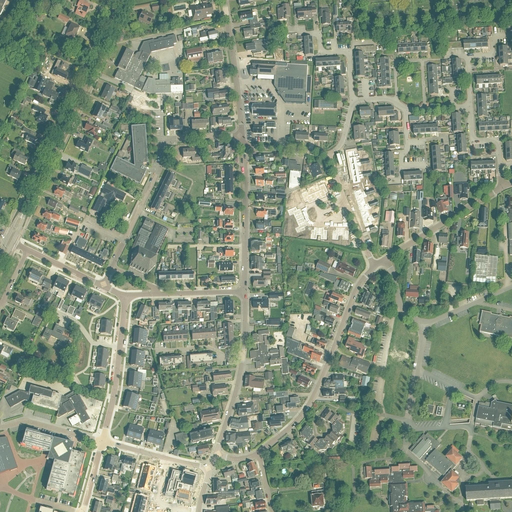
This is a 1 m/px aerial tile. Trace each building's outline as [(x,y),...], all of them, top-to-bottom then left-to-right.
[(0,0),(0,16),(3,12),(5,13),(10,4),(6,2),(7,0),(0,0)] [(84,18),(90,6),(80,1),(80,0),(76,0),(77,0),(75,6),(78,8),(75,14),(84,18)] [(305,11),(305,20),(312,19),(312,15),(317,15),(316,4),(312,4),(312,6),(308,6),(308,10),(305,11)] [(206,7),(206,5),(190,7),(192,21),(206,18),(205,17),(213,15),(212,6),(206,7)] [(278,21),(287,21),(286,17),(290,17),(289,6),(282,6),(282,7),(278,7),(278,21)] [(305,20),(305,11),(302,11),(301,7),(294,7),(295,14),(298,14),(298,20),(305,20)] [(330,25),(330,14),(330,10),(319,10),(320,18),(322,18),(323,25),(330,25)] [(149,15),(143,12),(139,19),(143,21),(142,22),(149,25),(154,16),(149,14),(149,15)] [(245,14),(240,15),(241,21),(242,21),(242,22),(249,20),(250,24),(250,26),(251,26),(252,26),(253,26),(253,25),(254,25),(255,25),(256,25),(257,25),(258,25),(259,25),(257,16),(253,17),(252,14),(245,15),(245,14)] [(341,19),(333,20),(333,25),(337,25),(337,34),(344,33),(344,24),(343,20),(341,20),(341,19)] [(347,24),(344,24),(344,33),(351,33),(351,25),(354,25),(354,19),(347,19),(347,24)] [(78,32),(80,28),(71,23),(64,37),(73,41),(77,32),(78,32)] [(249,30),(244,31),(245,38),(245,39),(245,40),(250,39),(250,38),(255,37),(254,29),(261,28),(261,24),(259,25),(258,25),(257,25),(256,25),(255,25),(254,25),(253,25),(253,26),(252,26),(251,26),(250,26),(248,26),(249,30)] [(208,35),(208,32),(201,33),(202,39),(208,37),(209,41),(218,39),(217,33),(208,35)] [(117,72),(114,79),(143,92),(144,92),(146,93),(148,93),(150,94),(152,94),(152,93),(155,93),(155,95),(171,94),(183,94),(183,86),(182,82),(180,82),(180,79),(172,79),(172,82),(170,82),(170,81),(168,81),(168,75),(159,75),(159,81),(155,82),(155,83),(153,83),(149,82),(148,82),(148,80),(141,77),(141,78),(139,78),(150,56),(151,53),(166,50),(174,48),(174,45),(177,44),(175,36),(167,37),(168,38),(163,39),(158,40),(158,41),(154,41),(143,43),(140,50),(139,51),(139,53),(138,53),(137,54),(136,54),(136,55),(135,55),(135,56),(133,55),(133,54),(127,51),(120,66),(118,65),(117,68),(119,69),(118,72),(117,72)] [(419,44),(414,45),(414,39),(412,39),(412,45),(413,53),(420,53),(419,44)] [(253,45),(246,47),(247,52),(252,51),(252,54),(261,52),(260,50),(264,50),(262,41),(253,42),(253,45)] [(419,44),(420,53),(427,52),(427,44),(422,44),(421,41),(419,41),(419,44)] [(188,61),(203,59),(201,48),(186,51),(188,61)] [(223,63),(221,52),(211,54),(211,53),(205,54),(207,66),(213,65),(213,64),(223,63)] [(334,67),(333,67),(334,71),(336,71),(336,67),(341,67),(341,72),(346,71),(346,68),(345,68),(344,63),(340,64),(340,59),(334,59),(334,67)] [(381,66),(389,66),(389,59),(380,59),(381,64),(377,64),(377,67),(381,67),(381,66)] [(67,68),(68,65),(65,63),(59,60),(58,60),(54,68),(56,69),(53,75),(56,77),(57,76),(65,80),(68,74),(61,71),(63,66),(67,68)] [(251,68),(251,76),(258,76),(257,80),(275,81),(274,87),(278,93),(277,94),(280,97),(280,96),(285,104),(306,105),(307,94),(306,94),(306,93),(307,77),(308,66),(307,66),(295,66),(288,65),(288,64),(276,63),(253,62),(253,68),(251,68)] [(381,66),(381,67),(381,71),(378,72),(378,74),(381,74),(390,73),(389,66),(381,66)] [(216,80),(225,79),(224,73),(218,73),(217,70),(211,71),(212,77),(216,76),(216,80)] [(454,79),(449,79),(449,85),(452,84),(452,83),(458,83),(458,82),(457,82),(457,79),(462,79),(461,73),(454,73),(454,72),(449,72),(450,75),(454,75),(454,79)] [(40,78),(37,77),(31,74),(29,78),(33,79),(34,77),(36,78),(34,81),(31,80),(28,87),(39,92),(40,90),(44,92),(42,96),(51,100),(49,103),(54,105),(58,96),(50,92),(54,84),(44,80),(40,78)] [(214,83),(213,83),(213,89),(220,88),(220,85),(226,85),(225,79),(218,79),(216,80),(214,80),(214,83)] [(104,92),(112,96),(114,93),(116,94),(118,92),(107,86),(104,92)] [(438,88),(429,88),(430,96),(438,95),(438,90),(442,90),(441,87),(438,88)] [(219,93),(218,90),(208,91),(209,99),(214,98),(214,100),(227,98),(226,92),(219,93)] [(117,99),(112,96),(104,92),(101,98),(109,102),(110,99),(115,102),(117,99)] [(34,94),(32,98),(46,106),(49,101),(34,94)] [(31,104),(32,101),(24,97),(21,105),(24,106),(26,102),(31,104)] [(337,103),(314,102),(314,110),(336,111),(337,103)] [(487,110),(486,105),(490,105),(490,102),(486,103),(478,103),(478,111),(487,110)] [(276,118),(277,105),(262,104),(262,106),(253,105),(252,115),(258,115),(258,117),(276,118)] [(95,111),(103,115),(106,109),(98,105),(95,111)] [(38,120),(37,120),(37,122),(40,123),(41,122),(45,124),(45,123),(46,123),(47,121),(47,120),(48,117),(44,115),(45,111),(35,106),(33,110),(40,114),(38,120)] [(229,113),(228,106),(218,107),(218,106),(212,107),(213,116),(222,115),(222,114),(229,113)] [(120,115),(122,112),(111,107),(110,110),(117,114),(120,115)] [(367,109),(360,110),(361,118),(361,119),(364,119),(364,118),(370,117),(370,119),(374,119),(374,112),(370,112),(370,108),(367,108),(367,109)] [(383,117),(387,117),(386,109),(379,110),(379,114),(375,114),(376,123),(383,123),(383,117)] [(386,109),(387,117),(391,117),(391,122),(399,122),(398,112),(394,113),(394,109),(386,109)] [(487,110),(478,111),(479,118),(487,117),(487,112),(490,112),(490,110),(487,110)] [(95,111),(92,117),(100,121),(102,117),(105,119),(107,116),(103,115),(95,111)] [(501,123),(500,123),(496,123),(495,119),(493,119),(493,123),(494,132),(501,131),(501,123)] [(501,123),(501,131),(508,131),(508,122),(503,123),(503,119),(501,119),(500,119),(500,123),(501,123)] [(199,122),(199,130),(206,130),(206,125),(209,124),(209,120),(206,120),(206,122),(199,122)] [(486,123),(487,132),(494,132),(493,123),(488,123),(488,120),(486,120),(486,123)] [(199,130),(199,122),(192,122),(192,121),(189,121),(189,125),(192,125),(192,131),(199,130)] [(107,129),(96,124),(95,126),(94,127),(87,124),(85,129),(89,131),(88,134),(95,137),(99,128),(106,131),(107,129)] [(364,127),(354,128),(355,135),(365,134),(366,134),(369,134),(369,127),(373,127),(373,126),(373,124),(365,124),(365,127),(364,127)] [(303,130),(303,126),(293,126),(293,131),(296,131),(296,130),(300,130),(300,134),(296,134),(296,141),(302,141),(303,134),(303,130)] [(30,135),(31,132),(24,129),(23,132),(28,134),(25,141),(34,146),(37,140),(34,139),(35,137),(30,135)] [(390,140),(399,140),(399,133),(394,133),(394,130),(386,131),(386,134),(389,134),(390,140)] [(355,135),(353,136),(353,139),(355,140),(355,142),(361,141),(362,145),(369,143),(369,141),(366,141),(366,134),(365,134),(355,135)] [(90,146),(93,141),(86,138),(84,141),(85,141),(84,143),(79,141),(76,147),(81,150),(80,150),(83,151),(88,153),(91,147),(90,146)] [(18,140),(16,144),(25,148),(27,145),(18,140)] [(399,140),(390,140),(390,146),(387,147),(387,150),(395,149),(395,146),(399,146),(399,140)] [(116,172),(121,163),(121,161),(125,154),(130,143),(127,141),(121,152),(120,151),(110,171),(116,174),(116,172)] [(222,153),(231,152),(231,149),(230,148),(230,146),(220,146),(220,144),(217,144),(217,150),(222,150),(222,153)] [(24,154),(17,150),(16,153),(13,151),(11,155),(15,157),(13,161),(25,166),(28,160),(22,157),(24,154)] [(194,156),(194,150),(190,150),(183,151),(183,158),(192,158),(192,162),(200,162),(200,156),(194,156)] [(265,160),(275,159),(275,155),(268,155),(256,156),(256,159),(255,159),(256,163),(256,164),(265,163),(265,160)] [(292,190),(300,186),(302,167),(294,166),(295,162),(289,162),(288,173),(290,173),(290,177),(289,189),(292,190)] [(99,163),(97,169),(104,172),(107,167),(100,164),(99,163)] [(121,174),(126,165),(121,163),(116,172),(121,174)] [(361,163),(350,165),(351,172),(358,170),(358,167),(361,166),(361,165),(361,163)] [(76,166),(71,164),(70,165),(68,164),(65,169),(73,173),(75,171),(79,173),(88,178),(92,170),(82,166),(81,169),(76,167),(76,166)] [(314,179),(316,178),(322,175),(319,168),(320,167),(318,164),(311,167),(309,168),(314,179)] [(18,181),(21,174),(14,171),(16,168),(10,165),(6,172),(11,174),(9,177),(18,181)] [(126,177),(130,167),(126,165),(121,174),(126,177)] [(131,179),(135,169),(130,167),(126,177),(131,179)] [(140,172),(135,181),(135,183),(140,185),(147,170),(142,168),(140,172)] [(135,169),(131,179),(135,181),(140,172),(135,169)] [(165,180),(179,187),(181,183),(177,181),(177,182),(174,181),(175,177),(168,174),(165,180)] [(68,186),(69,184),(74,186),(78,179),(73,177),(71,180),(63,176),(60,182),(68,186)] [(363,176),(352,178),(353,184),(361,182),(360,179),(363,178),(363,177),(363,176)] [(267,182),(265,182),(265,180),(256,179),(257,186),(260,186),(260,187),(264,187),(264,186),(264,185),(273,185),(273,181),(267,181),(267,182)] [(162,186),(169,189),(171,186),(174,187),(173,188),(178,190),(179,187),(165,180),(162,186)] [(321,190),(319,191),(321,198),(326,196),(325,194),(328,192),(324,184),(319,186),(321,190)] [(466,200),(468,200),(468,191),(469,191),(469,185),(462,185),(462,184),(455,185),(455,196),(460,196),(460,200),(462,200),(463,201),(465,200),(466,200)] [(107,185),(102,194),(93,211),(101,215),(105,205),(111,208),(111,207),(115,199),(122,202),(125,196),(109,188),(110,188),(110,187),(107,185)] [(168,193),(169,189),(162,186),(159,192),(174,199),(175,195),(171,193),(171,194),(168,193)] [(68,198),(70,194),(57,188),(54,195),(62,199),(63,195),(68,198)] [(361,189),(353,192),(355,198),(366,194),(365,192),(362,193),(361,189)] [(157,198),(164,201),(165,198),(168,199),(168,200),(172,202),(174,199),(159,192),(157,198)] [(306,192),(301,194),(305,202),(308,201),(309,203),(313,201),(310,195),(308,196),(306,192)] [(366,194),(355,198),(357,204),(364,201),(363,198),(367,197),(367,196),(366,194)] [(154,204),(160,206),(161,204),(162,204),(164,201),(157,198),(154,204)] [(446,200),(446,198),(440,200),(440,199),(436,200),(438,204),(437,205),(439,212),(440,211),(441,214),(448,212),(446,207),(449,206),(447,200),(446,200)] [(61,209),(63,206),(58,204),(58,203),(51,200),(48,206),(55,209),(56,207),(61,209)] [(364,201),(357,204),(359,209),(370,206),(369,204),(369,203),(366,204),(364,201)] [(160,206),(154,204),(151,209),(158,213),(160,210),(162,211),(162,212),(166,214),(168,210),(160,206)] [(78,215),(80,211),(71,206),(69,210),(78,215)] [(370,206),(359,209),(361,215),(368,213),(367,210),(371,209),(370,208),(370,206)] [(233,215),(233,208),(216,207),(215,212),(221,212),(224,212),(224,215),(233,215)] [(296,207),(288,211),(290,216),(294,214),(294,216),(301,213),(299,209),(297,210),(296,207)] [(481,211),(481,212),(481,215),(481,221),(478,221),(477,227),(483,228),(484,228),(486,228),(487,228),(488,222),(487,222),(487,221),(487,209),(482,208),(481,211)] [(433,221),(433,214),(430,214),(430,210),(423,209),(423,219),(425,219),(425,221),(433,221)] [(53,213),(53,215),(45,211),(42,217),(45,218),(44,220),(49,222),(51,218),(56,220),(58,215),(53,213)] [(394,224),(396,213),(387,212),(385,222),(389,222),(389,223),(394,224)] [(420,215),(421,213),(416,212),(416,214),(412,213),(411,214),(411,220),(413,220),(413,223),(411,222),(410,228),(413,229),(419,229),(420,220),(420,215)] [(368,213),(361,215),(363,221),(374,218),(373,216),(373,215),(369,216),(368,213)] [(374,218),(363,221),(365,227),(372,225),(371,221),(374,220),(374,219),(374,218)] [(148,275),(148,273),(155,266),(157,257),(155,256),(168,231),(146,220),(144,225),(142,228),(142,229),(141,230),(138,235),(139,235),(135,243),(133,247),(131,250),(134,253),(132,255),(131,256),(130,265),(129,268),(147,276),(148,275)] [(217,222),(217,228),(222,228),(222,226),(225,226),(225,229),(233,229),(233,228),(233,226),(233,223),(228,223),(228,222),(225,222),(225,221),(221,221),(221,222),(217,222)] [(257,230),(265,230),(265,229),(266,229),(267,228),(271,228),(271,221),(264,221),(264,223),(257,223),(257,230)] [(47,226),(40,222),(37,228),(44,232),(46,229),(49,230),(51,226),(48,224),(47,226)] [(299,227),(295,229),(297,234),(305,230),(304,227),(307,226),(305,222),(298,225),(299,227)] [(311,237),(311,239),(316,239),(316,235),(319,235),(319,228),(314,228),(314,230),(311,230),(311,235),(311,237)] [(333,231),(332,240),(338,240),(338,236),(340,236),(341,228),(336,228),(336,231),(333,231)] [(468,242),(469,233),(461,233),(461,239),(458,238),(457,247),(460,248),(468,249),(468,242)] [(43,238),(35,234),(32,240),(36,242),(38,243),(39,243),(40,244),(42,240),(46,242),(47,239),(43,237),(43,238)] [(449,247),(450,244),(447,244),(448,236),(439,235),(439,243),(444,244),(443,247),(449,247)] [(76,256),(83,240),(79,238),(76,245),(77,246),(76,248),(73,247),(70,253),(76,256)] [(87,242),(83,240),(76,256),(81,258),(84,252),(81,251),(83,248),(84,249),(87,242)] [(54,245),(51,253),(57,255),(60,247),(54,245)] [(432,255),(433,245),(424,245),(424,254),(432,255)] [(84,252),(81,258),(86,261),(89,255),(91,251),(89,250),(87,254),(84,252)] [(105,263),(105,262),(102,261),(104,258),(105,259),(109,252),(106,251),(104,250),(100,260),(97,266),(102,269),(105,263)] [(92,263),(94,257),(89,255),(86,261),(92,263)] [(496,279),(498,258),(475,256),(473,283),(495,285),(495,283),(496,279)] [(97,266),(100,260),(94,257),(92,263),(97,266)] [(328,275),(332,267),(320,262),(316,269),(320,271),(328,275)] [(355,273),(356,271),(347,267),(347,266),(339,262),(335,271),(341,273),(341,272),(353,278),(354,275),(355,275),(356,273),(355,273)] [(45,279),(41,278),(42,276),(30,271),(28,274),(29,275),(29,276),(30,276),(28,279),(34,282),(33,284),(37,286),(38,284),(40,281),(44,283),(42,286),(45,288),(49,289),(52,282),(45,279)] [(330,276),(324,275),(321,274),(320,277),(335,284),(337,278),(330,276)] [(271,275),(264,275),(264,279),(254,279),(254,287),(265,288),(265,281),(271,281),(271,275)] [(58,279),(52,290),(58,293),(63,281),(58,279)] [(63,281),(58,293),(64,295),(69,284),(63,281)] [(350,286),(343,283),(342,282),(342,283),(337,281),(333,288),(339,291),(339,290),(346,293),(350,286)] [(76,287),(71,296),(77,299),(81,290),(76,287)] [(81,290),(77,299),(82,302),(87,293),(81,290)] [(419,291),(406,291),(406,298),(419,299),(419,291)] [(364,292),(362,298),(372,302),(374,298),(373,298),(374,296),(364,292)] [(333,296),(327,294),(325,300),(331,303),(332,300),(342,304),(344,298),(333,294),(333,296)] [(93,295),(89,304),(94,307),(99,298),(96,297),(93,295)] [(31,299),(27,297),(26,299),(25,299),(24,300),(18,297),(15,302),(22,306),(23,304),(28,306),(31,299)] [(99,298),(94,307),(100,310),(105,301),(101,300),(99,298)] [(372,302),(362,298),(359,304),(368,308),(369,306),(370,307),(372,302)] [(269,309),(269,301),(254,301),(254,309),(259,309),(259,307),(262,307),(262,309),(269,309)] [(315,307),(315,310),(320,312),(327,314),(328,311),(337,315),(337,314),(338,314),(339,314),(339,313),(339,312),(338,312),(340,308),(329,305),(330,304),(325,302),(323,306),(328,307),(326,311),(315,307)] [(214,314),(214,307),(210,307),(210,303),(203,303),(203,313),(206,313),(206,314),(214,314)] [(138,314),(146,317),(149,310),(141,307),(138,314)] [(233,309),(221,309),(222,312),(226,312),(226,315),(223,316),(223,320),(229,320),(229,315),(233,315),(233,309)] [(357,309),(355,314),(368,319),(370,314),(357,309)] [(23,323),(26,315),(15,310),(10,321),(7,319),(4,326),(7,328),(6,329),(13,333),(19,321),(23,323)] [(320,312),(315,310),(314,316),(315,317),(314,320),(320,323),(321,322),(325,323),(324,324),(332,327),(333,327),(334,326),(334,325),(334,324),(335,321),(327,318),(325,317),(327,314),(320,312)] [(43,320),(45,315),(38,311),(36,316),(43,320)] [(113,322),(113,319),(116,320),(117,313),(110,312),(108,322),(113,322)] [(509,319),(491,315),(491,314),(482,312),(479,325),(481,326),(479,333),(511,339),(511,317),(510,317),(509,319)] [(144,324),(146,317),(138,314),(136,320),(144,324)] [(38,328),(42,320),(36,317),(32,325),(38,328)] [(352,327),(370,334),(372,331),(365,328),(366,324),(362,322),(361,322),(354,320),(352,324),(353,325),(352,327)] [(223,329),(219,330),(219,332),(223,332),(223,330),(232,330),(232,324),(222,325),(223,329)] [(209,330),(209,339),(215,339),(215,329),(210,329),(210,325),(207,326),(208,330),(209,330)] [(312,337),(312,338),(318,340),(319,336),(313,334),(310,333),(312,327),(308,325),(305,335),(312,337)] [(57,327),(55,326),(53,332),(46,329),(42,338),(49,341),(51,337),(60,341),(58,345),(64,349),(69,340),(62,336),(65,331),(59,328),(58,327),(57,327)] [(197,330),(198,340),(203,339),(203,330),(201,330),(198,330),(198,326),(197,326),(196,327),(195,327),(196,330),(197,330)] [(209,330),(208,330),(204,330),(204,326),(201,326),(201,330),(203,330),(203,339),(209,339),(209,330)] [(197,330),(196,330),(192,331),(192,327),(190,327),(190,331),(191,331),(192,340),(198,340),(197,330)] [(369,338),(370,334),(352,327),(351,330),(350,329),(348,334),(356,337),(356,338),(360,339),(362,335),(369,338)] [(292,339),(296,330),(290,328),(287,336),(292,339)] [(146,338),(147,331),(135,329),(134,337),(146,338)] [(223,330),(223,332),(223,335),(219,335),(219,338),(223,338),(223,336),(233,336),(232,330),(223,330)] [(266,336),(266,335),(269,335),(269,331),(258,332),(258,335),(253,336),(253,344),(258,344),(259,351),(250,352),(251,360),(253,359),(254,361),(256,361),(256,369),(260,369),(260,367),(264,367),(264,364),(270,363),(270,366),(281,365),(282,374),(289,373),(287,358),(281,359),(281,357),(284,357),(283,347),(279,347),(279,351),(278,351),(278,350),(269,351),(269,352),(268,353),(267,346),(269,345),(268,336),(266,336)] [(224,342),(233,342),(233,336),(223,336),(223,338),(224,341),(220,341),(220,344),(224,344),(224,342)] [(145,346),(146,338),(134,337),(133,344),(145,346)] [(320,363),(323,355),(319,353),(320,353),(314,351),(315,350),(305,346),(305,345),(287,338),(287,347),(289,348),(288,353),(310,362),(311,359),(320,363)] [(362,359),(366,350),(361,348),(362,346),(353,342),(354,340),(349,338),(346,348),(350,349),(349,352),(358,355),(358,357),(362,359)] [(319,342),(313,340),(312,344),(316,346),(316,347),(325,350),(327,344),(324,342),(319,342)] [(224,342),(224,344),(224,347),(220,347),(220,350),(224,349),(224,348),(234,348),(233,342),(224,342)] [(2,349),(0,347),(0,355),(0,356),(2,352),(9,355),(12,350),(3,346),(2,349)] [(144,360),(144,353),(132,352),(131,359),(144,360)] [(201,354),(202,364),(212,363),(211,353),(201,354)] [(191,365),(202,364),(201,354),(190,355),(190,357),(187,357),(188,370),(191,370),(191,365)] [(170,356),(171,367),(182,366),(182,371),(185,370),(184,358),(181,358),(181,355),(170,356)] [(98,356),(97,362),(106,364),(107,360),(107,357),(98,356)] [(160,368),(171,367),(170,356),(159,357),(160,368)] [(353,361),(347,359),(347,358),(342,357),(339,367),(356,373),(356,371),(357,371),(357,370),(362,372),(362,373),(366,374),(370,364),(354,359),(353,361)] [(143,368),(144,360),(131,359),(130,366),(143,368)] [(309,366),(305,364),(303,368),(307,370),(306,372),(314,376),(317,369),(309,366)] [(141,382),(142,374),(129,373),(129,380),(141,382)] [(214,382),(225,381),(225,379),(231,378),(231,373),(213,375),(214,382)] [(369,388),(371,378),(364,377),(350,374),(349,377),(363,380),(362,387),(369,388)] [(344,382),(344,376),(333,377),(333,382),(326,380),(324,388),(330,390),(330,388),(344,388),(344,387),(347,387),(347,382),(344,382)] [(263,390),(264,379),(255,378),(246,377),(245,388),(254,389),(263,390)] [(311,382),(301,377),(297,384),(307,388),(308,386),(309,387),(311,382)] [(140,389),(141,382),(129,380),(128,388),(137,389),(140,389)] [(193,393),(207,391),(206,385),(192,387),(193,393)] [(213,396),(227,395),(226,386),(212,387),(213,396)] [(56,395),(53,394),(53,393),(30,387),(29,394),(20,392),(6,399),(11,409),(24,401),(32,403),(31,405),(58,412),(58,415),(62,417),(67,414),(67,415),(75,411),(83,424),(90,420),(85,412),(83,409),(85,407),(79,396),(76,398),(75,396),(74,396),(73,394),(72,394),(65,397),(65,399),(64,400),(61,399),(61,398),(62,397),(56,395)] [(287,405),(296,404),(300,404),(299,399),(297,399),(297,396),(294,396),(294,399),(289,400),(288,392),(276,394),(276,395),(277,399),(281,398),(282,406),(283,406),(285,405),(285,407),(288,406),(287,405)] [(137,403),(139,396),(127,393),(125,400),(137,403)] [(135,411),(137,403),(125,400),(123,407),(135,411)] [(511,406),(497,403),(495,401),(491,404),(486,403),(485,404),(480,403),(475,424),(480,425),(480,426),(486,428),(487,426),(511,431),(511,481),(488,484),(488,487),(465,489),(466,502),(490,500),(490,503),(490,510),(501,510),(500,502),(499,499),(511,498),(511,406)] [(238,417),(245,416),(244,415),(254,414),(253,403),(249,403),(250,405),(237,406),(238,417)] [(280,409),(277,410),(277,414),(284,413),(283,410),(285,410),(286,410),(297,408),(297,405),(296,404),(287,405),(288,406),(285,407),(285,405),(283,406),(282,406),(280,406),(280,409)] [(433,415),(435,407),(430,406),(428,405),(426,414),(433,415)] [(327,422),(333,414),(332,414),(331,415),(328,413),(330,410),(327,408),(322,415),(324,416),(322,419),(327,422)] [(202,423),(220,420),(219,410),(200,413),(202,423)] [(333,414),(327,422),(328,423),(328,422),(332,425),(333,428),(332,428),(332,429),(344,427),(343,427),(342,424),(339,421),(341,417),(338,415),(337,417),(334,415),(333,414)] [(68,420),(72,427),(80,422),(77,416),(68,420)] [(233,419),(230,428),(239,430),(241,430),(245,430),(243,418),(241,419),(241,421),(233,419)] [(136,427),(129,425),(126,437),(133,439),(136,427)] [(308,444),(313,437),(313,435),(314,435),(314,433),(313,433),(312,430),(307,426),(302,432),(303,434),(301,435),(301,436),(303,435),(303,438),(308,442),(307,443),(308,444)] [(143,429),(136,427),(133,439),(140,441),(143,429)] [(344,427),(332,429),(333,429),(333,432),(330,436),(329,435),(328,436),(336,442),(339,439),(341,440),(343,437),(340,435),(343,431),(343,428),(344,428),(344,427)] [(214,439),(212,430),(198,433),(198,434),(196,434),(196,433),(189,435),(188,432),(175,435),(177,447),(185,446),(185,444),(184,440),(190,438),(191,444),(198,443),(198,442),(200,441),(200,442),(214,439)] [(156,433),(149,431),(146,443),(153,445),(156,433)] [(74,497),(85,456),(72,452),(73,449),(69,448),(70,444),(26,432),(22,446),(49,454),(54,462),(47,489),(74,497)] [(243,444),(243,447),(245,447),(246,447),(245,442),(251,442),(250,434),(256,434),(256,432),(250,432),(242,433),(243,444)] [(164,435),(156,433),(153,445),(160,447),(164,435)] [(436,442),(428,434),(425,437),(424,435),(415,444),(409,451),(424,464),(426,461),(446,478),(441,483),(452,493),(459,485),(460,478),(452,471),(461,460),(462,459),(456,454),(459,451),(452,446),(449,449),(448,451),(451,453),(446,458),(450,460),(448,462),(435,451),(440,445),(436,442)] [(227,444),(236,444),(236,435),(227,435),(227,444)] [(335,443),(336,442),(328,436),(325,440),(322,441),(322,439),(321,440),(323,452),(323,451),(326,451),(329,447),(332,449),(334,446),(332,445),(334,442),(335,443)] [(323,452),(321,440),(320,440),(320,441),(318,441),(313,437),(308,444),(311,447),(310,449),(313,452),(315,448),(319,451),(322,451),(322,452),(323,452)] [(10,471),(18,469),(7,438),(0,438),(0,474),(10,471)] [(298,447),(295,441),(292,442),(284,445),(285,446),(280,448),(282,453),(287,451),(287,452),(288,451),(288,452),(292,451),(292,450),(292,449),(298,447)] [(209,455),(207,446),(197,448),(197,447),(189,449),(190,454),(198,452),(199,457),(209,455)] [(107,464),(113,466),(116,466),(116,463),(118,463),(119,461),(119,458),(111,456),(110,458),(108,458),(107,464)] [(120,461),(119,463),(122,464),(121,469),(120,471),(120,472),(124,473),(125,469),(126,469),(130,470),(133,471),(135,465),(133,464),(133,461),(133,460),(134,460),(130,459),(129,460),(127,460),(125,459),(124,462),(120,461)] [(414,472),(417,472),(417,466),(410,466),(410,463),(399,464),(398,464),(399,466),(391,467),(391,470),(389,470),(389,469),(374,470),(374,471),(372,471),(372,468),(365,468),(365,479),(370,479),(371,481),(370,481),(370,488),(381,487),(381,484),(388,484),(388,483),(392,483),(393,485),(391,486),(391,495),(390,495),(391,508),(392,508),(392,511),(439,511),(437,511),(437,510),(435,509),(434,509),(434,506),(427,506),(427,508),(425,508),(424,502),(406,503),(406,498),(407,498),(406,485),(404,485),(403,479),(414,479),(414,472)] [(113,466),(107,464),(105,470),(111,472),(110,473),(113,474),(115,469),(116,470),(116,468),(117,467),(113,466)] [(258,476),(256,468),(255,468),(254,464),(247,466),(249,473),(247,473),(249,480),(255,478),(254,477),(258,476)] [(233,469),(223,472),(225,478),(231,477),(232,480),(237,479),(236,474),(235,474),(233,469)] [(184,476),(174,473),(171,483),(170,483),(167,496),(177,498),(177,499),(188,502),(190,494),(189,494),(190,489),(192,490),(195,477),(184,475),(184,476)] [(112,490),(119,491),(120,487),(116,486),(115,487),(113,486),(113,487),(109,486),(110,486),(107,485),(108,482),(102,480),(100,487),(112,490)] [(219,482),(219,480),(213,481),(213,494),(221,493),(221,492),(227,492),(227,482),(219,482)] [(259,487),(257,481),(249,483),(249,481),(244,482),(245,487),(250,486),(251,489),(259,487)] [(140,483),(139,488),(149,491),(150,485),(140,483)] [(119,492),(119,491),(112,490),(100,487),(99,493),(102,494),(101,496),(106,497),(107,493),(113,494),(115,490),(119,492)] [(257,493),(257,491),(247,492),(248,497),(256,496),(257,501),(262,500),(261,492),(257,493)] [(324,508),(324,507),(323,496),(324,496),(324,492),(318,492),(312,493),(312,497),(313,508),(320,507),(320,509),(324,508)] [(207,497),(205,505),(217,505),(217,501),(225,500),(234,499),(234,498),(234,494),(217,495),(218,496),(213,496),(213,497),(207,497)] [(137,496),(135,502),(145,505),(147,499),(137,496)] [(255,503),(250,503),(251,511),(259,510),(259,511),(263,511),(266,511),(264,502),(255,504),(255,503)] [(96,503),(94,509),(106,511),(110,511),(111,510),(108,509),(107,510),(102,508),(102,505),(102,504),(96,503)]
